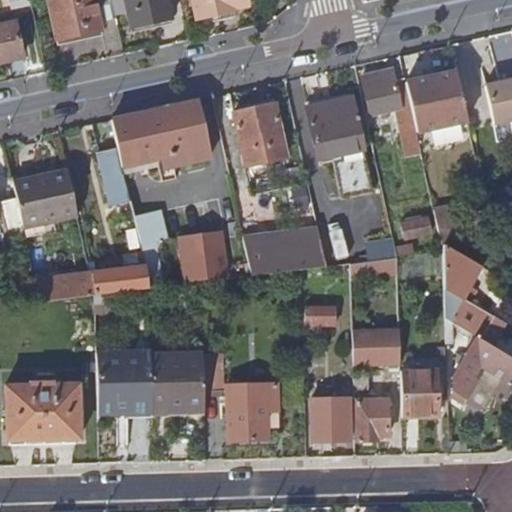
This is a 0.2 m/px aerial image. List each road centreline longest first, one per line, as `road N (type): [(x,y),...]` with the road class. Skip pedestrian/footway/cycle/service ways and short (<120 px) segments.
road 1 (residential): [(0,490),(511,475)]
road 2 (residential): [(0,110),(332,39)]
road 3 (residential): [(332,39),(511,0)]
